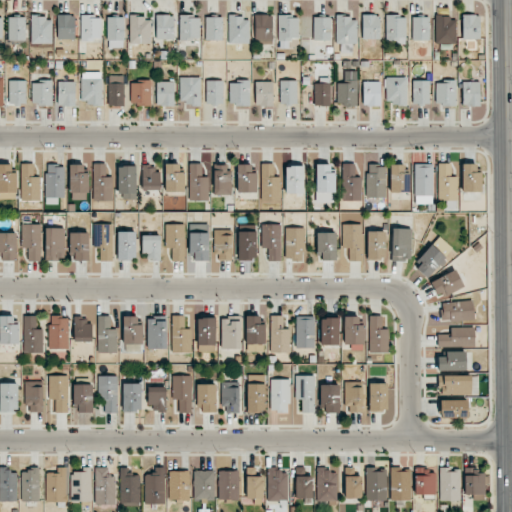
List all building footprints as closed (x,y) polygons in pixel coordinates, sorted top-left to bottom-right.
[(156,39),(173,39),(174,15),(156,14),(156,39)] [(75,39),(74,15),(57,15),(58,39),(75,39)] [(81,15),(80,40),(101,40),(101,16),(81,15)] [(180,40),(199,40),(199,15),(179,15),(180,40)] [(254,43),(272,43),(272,15),(255,15),(254,43)] [(278,15),(278,48),(289,48),(289,38),(298,38),(298,15),(278,15)] [(380,39),(379,15),(362,15),(362,39),(380,39)] [(385,43),(405,44),(406,15),(386,15),(385,43)] [(480,39),(479,15),(462,15),(462,39),(480,39)] [(228,43),(249,44),(249,17),(228,16),(228,43)] [(25,17),(8,17),(8,41),(26,40),(25,17)] [(31,44),(51,44),(51,17),(31,17),(31,44)] [(124,17),(107,17),(107,49),(124,49),(124,17)] [(130,44),(150,43),(150,17),(129,17),(130,44)] [(222,40),(222,17),(205,17),(205,40),(222,40)] [(313,40),(330,40),(330,17),(313,17),(313,40)] [(335,44),(340,44),(340,54),(354,55),(355,17),(336,17),(335,44)] [(412,40),(429,40),(429,17),(412,17),(412,40)] [(455,44),(456,17),(435,17),(435,43),(455,44)] [(103,72),(81,72),(80,104),(102,104),(103,72)] [(124,106),(125,76),(109,75),(108,105),(124,106)] [(179,103),(200,104),(200,77),(180,77),(179,103)] [(314,106),(329,106),(330,78),(315,77),(314,106)] [(406,77),(385,77),(386,104),(407,104),(406,77)] [(456,80),(436,79),(435,105),(455,106),(456,80)] [(9,104),(26,104),(26,80),(8,81),(9,104)] [(52,80),(31,80),(32,105),(52,105),(52,80)] [(151,81),(131,80),(130,105),(151,105),(151,81)] [(222,80),(206,81),(206,104),(223,104),(222,80)] [(229,80),(229,106),(249,106),(250,80),(229,80)] [(297,80),(279,81),(280,104),(297,104),(297,80)] [(356,106),(357,81),(337,80),(336,105),(356,106)] [(429,80),(412,81),(412,104),(430,103),(429,80)] [(75,106),(75,82),(58,81),(57,106),(75,106)] [(174,81),(157,81),(157,106),(174,106),(174,81)] [(273,106),(273,82),(255,81),(255,106),(273,106)] [(462,106),(480,106),(479,81),(462,82),(462,106)] [(380,106),(380,82),(363,82),(363,106),(380,106)] [(34,163),(20,164),(21,201),(40,201),(40,177),(34,177),(34,163)] [(184,192),(184,172),(179,172),(179,164),(165,163),(165,192),(184,192)] [(189,201),(208,200),(208,176),(202,176),(202,163),(189,163),(189,201)] [(261,203),(280,202),(280,177),(274,177),(274,163),(261,164),(261,203)] [(361,200),(361,177),(355,177),(355,163),(342,164),(343,201),(361,200)] [(414,163),(414,204),(433,204),(432,163),(414,163)] [(457,176),(451,177),(450,163),(437,163),(438,200),(457,200),(457,176)] [(0,199),(16,199),(16,172),(11,172),(11,164),(0,164),(0,199)] [(86,164),(69,165),(70,200),(87,200),(86,164)] [(112,201),(112,177),(106,177),(106,164),(93,164),(93,201),(112,201)] [(159,190),(158,164),(141,165),(142,190),(159,190)] [(256,192),(256,172),(251,172),(251,164),(237,164),(237,192),(256,192)] [(409,192),(409,173),(404,173),(403,164),(390,164),(390,192),(409,192)] [(462,164),(461,192),(481,192),(481,172),(476,172),(476,164),(462,164)] [(136,199),(135,165),(118,166),(119,200),(136,199)] [(230,194),(230,165),(214,165),(214,195),(230,194)] [(304,193),(303,165),(285,166),(286,194),(304,193)] [(335,173),(330,173),(330,165),(316,165),(315,203),(335,203),(335,173)] [(384,165),(366,166),(367,197),(386,197),(384,165)] [(64,166),(45,166),(46,204),(55,204),(55,198),(65,197),(64,166)] [(28,248),(27,261),(40,261),(41,224),(22,224),(21,248),(28,248)] [(112,224),(93,224),(93,247),(100,247),(100,261),(113,261),(112,224)] [(184,224),(165,224),(165,248),(171,248),(172,261),(185,261),(184,224)] [(208,261),(208,224),(189,224),(189,253),(194,253),(194,261),(208,261)] [(261,224),(261,248),(268,248),(269,262),(281,261),(280,224),(261,224)] [(361,224),(342,224),(342,248),(348,248),(349,261),(362,261),(361,224)] [(286,260),(304,260),(304,227),(285,228),(286,260)] [(64,228),(45,228),(45,261),(64,260),(64,228)] [(409,261),(410,229),(392,228),(391,261),(409,261)] [(232,260),(231,229),(214,230),(215,260),(232,260)] [(118,260),(136,260),(135,231),(117,232),(118,260)] [(238,260),(256,260),(256,231),(245,231),(238,231),(238,260)] [(385,259),(385,231),(366,231),(367,260),(385,259)] [(0,260),(16,260),(16,232),(0,232),(0,260)] [(88,233),(69,233),(70,261),(88,260),(88,233)] [(335,260),(335,233),(316,233),(316,252),(322,252),(322,260),(335,260)] [(159,260),(160,235),(144,235),(143,260),(159,260)] [(452,249),(440,237),(413,266),(426,278),(452,249)] [(441,299),(463,286),(454,269),(431,281),(441,299)] [(440,302),(441,322),(473,320),(472,301),(440,302)] [(190,353),(191,329),(184,329),(184,315),(172,315),(171,352),(190,353)] [(265,344),(264,315),(245,316),(246,351),(257,351),(256,344),(265,344)] [(290,352),(289,329),(283,329),(282,315),(270,316),(270,353),(290,352)] [(369,353),(388,352),(388,329),(381,330),(381,315),(368,316),(369,353)] [(0,343),(18,344),(18,324),(13,325),(13,316),(0,316),(0,343)] [(24,353),(43,352),(42,328),(37,329),(36,316),(23,316),(24,353)] [(68,349),(68,316),(49,316),(49,349),(68,349)] [(91,317),(74,316),(73,341),(90,342),(91,317)] [(98,353),(116,352),(116,329),(110,329),(110,316),(97,316),(98,353)] [(142,324),(137,324),(137,316),(123,316),(123,344),(142,344),(142,324)] [(296,316),(295,348),(314,348),(314,316),(296,316)] [(361,316),(343,316),(344,345),(361,344),(361,316)] [(215,317),(197,318),(198,351),(216,351),(215,317)] [(147,318),(147,349),(167,349),(166,318),(147,318)] [(339,345),(338,318),(320,318),(321,345),(339,345)] [(221,348),(240,348),(240,320),(221,320),(221,348)] [(474,346),(474,327),(450,328),(450,334),(437,335),(437,346),(474,346)] [(437,371),(466,370),(465,351),(445,352),(445,357),(437,357),(437,371)] [(191,375),(172,375),(172,399),(179,399),(179,413),(191,413),(191,375)] [(246,383),(247,412),(265,412),(264,375),(252,375),(252,383),(246,383)] [(314,375),(295,376),(295,400),(301,400),(302,413),(315,413),(314,375)] [(470,395),(471,375),(439,375),(438,394),(470,395)] [(68,376),(48,376),(49,399),(56,399),(56,413),(68,413),(68,376)] [(98,399),(104,400),(104,413),(117,413),(117,376),(98,376),(98,399)] [(289,379),(270,380),(271,412),(290,412),(289,379)] [(26,412),(43,412),(42,381),(26,381),(26,412)] [(362,381),(345,382),(346,412),(363,412),(362,381)] [(222,412),(238,413),(239,383),(223,382),(222,412)] [(17,384),(0,383),(0,412),(18,412),(17,384)] [(92,412),(93,384),(75,383),(74,412),(92,412)] [(122,411),(141,412),(141,383),(123,383),(122,411)] [(386,383),(368,383),(369,411),(387,411),(386,383)] [(216,384),(197,384),(196,404),(201,404),(201,412),(216,412),(216,384)] [(339,413),(338,384),(319,385),(320,406),(325,406),(325,413),(339,413)] [(166,387),(149,387),(149,411),(165,411),(166,387)] [(466,399),(440,400),(440,418),(467,417),(466,399)] [(10,473),(9,467),(0,467),(0,501),(17,501),(16,473),(10,473)] [(39,468),(29,467),(29,473),(21,472),(21,501),(39,501),(39,468)] [(70,473),(71,502),(91,501),(91,467),(82,467),(82,473),(70,473)] [(115,505),(115,474),(108,474),(108,467),(95,467),(94,505),(115,505)] [(140,505),(139,476),(131,476),(130,467),(119,468),(120,506),(140,505)] [(145,504),(165,504),(164,467),(153,467),(153,474),(144,474),(145,504)] [(246,498),(262,498),(262,468),(246,467),(246,498)] [(311,499),(312,467),(295,467),(295,499),(311,499)] [(345,498),(361,498),(361,476),(354,476),(354,467),(344,467),(345,498)] [(364,500),(385,501),(387,468),(366,467),(364,500)] [(46,502),(67,502),(66,468),(46,468),(46,502)] [(267,501),(287,501),(287,468),(267,468),(267,501)] [(390,501),(410,501),(410,468),(390,468),(390,501)] [(459,501),(459,468),(439,468),(439,501),(459,501)] [(415,494),(435,495),(435,469),(415,469),(415,494)] [(464,496),(484,496),(484,469),(463,469),(464,496)] [(214,470),(193,471),(194,500),(215,500),(214,470)] [(218,471),(218,500),(239,499),(238,470),(218,471)] [(336,470),(316,470),(317,502),(337,502),(336,470)] [(169,500),(190,500),(189,471),(168,471),(169,500)]
